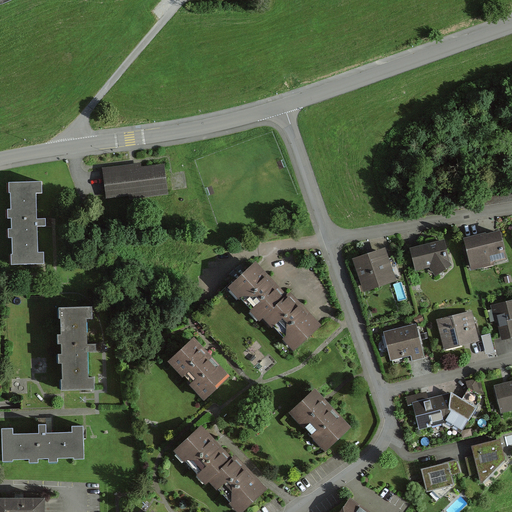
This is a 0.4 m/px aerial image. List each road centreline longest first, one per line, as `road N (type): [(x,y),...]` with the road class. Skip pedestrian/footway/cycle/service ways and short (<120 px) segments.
road 1 (residential): [(284,105),(511,25)]
road 2 (residential): [(74,147),(284,105)]
road 3 (residential): [(326,239),(511,208)]
road 4 (residential): [(74,147),(79,119),(181,0)]
road 5 (residential): [(380,392),(388,416),(383,443),(293,511)]
road 6 (residential): [(326,239),(380,392)]
road 7 (residential): [(284,105),(326,239)]
road 8 (residential): [(380,392),(511,359)]
